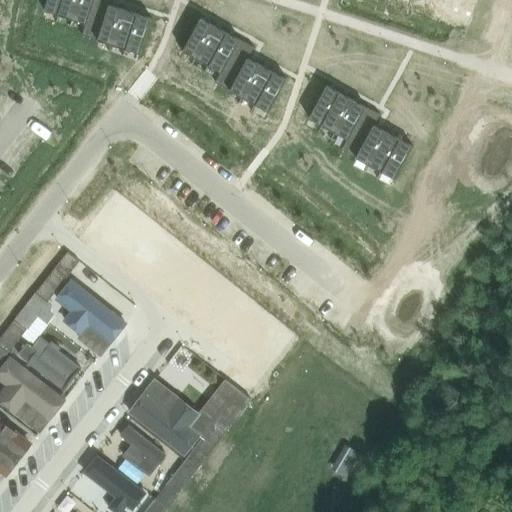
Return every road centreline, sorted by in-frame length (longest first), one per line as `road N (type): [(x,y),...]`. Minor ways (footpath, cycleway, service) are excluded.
road 1 (residential): [(34,221),(124,110),(363,305)]
road 2 (track): [(363,305),(391,302),(443,227),(494,135),(498,70)]
road 3 (residential): [(166,322),(23,511)]
road 4 (residential): [(34,221),(166,322)]
